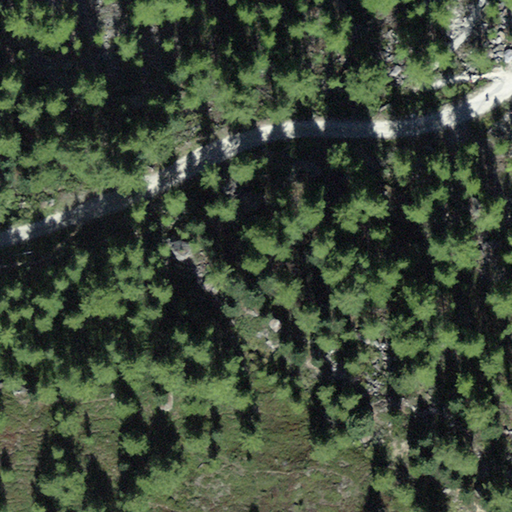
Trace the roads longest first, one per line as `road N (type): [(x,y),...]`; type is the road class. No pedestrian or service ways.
road 1 (track): [(56,228),(295,118),(389,125)]
road 2 (track): [(389,125),(466,121),(511,93)]
